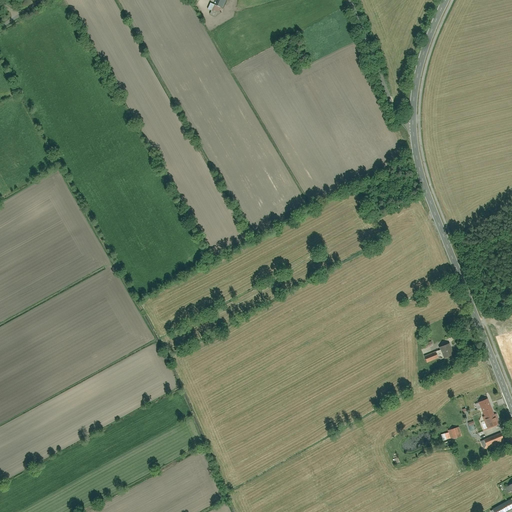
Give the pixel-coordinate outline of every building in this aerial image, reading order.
[(218,14),(221,8),(223,9),(226,0),(217,0),(216,5),(210,3),(207,10),(218,14)] [(439,347),(444,359),(455,354),(450,343),(439,347)] [(427,364),(438,359),(435,353),(424,357),(427,364)] [(477,402),(487,428),(498,424),(488,398),(477,402)] [(451,430),(454,439),(463,436),(460,427),(451,430)] [(480,441),(483,450),(505,442),(501,433),(480,441)] [(456,446),(454,439),(444,443),(444,442),(446,449),(456,446)] [(492,510),(493,511),(508,511),(511,510),(511,500),(511,499),(492,510)]
